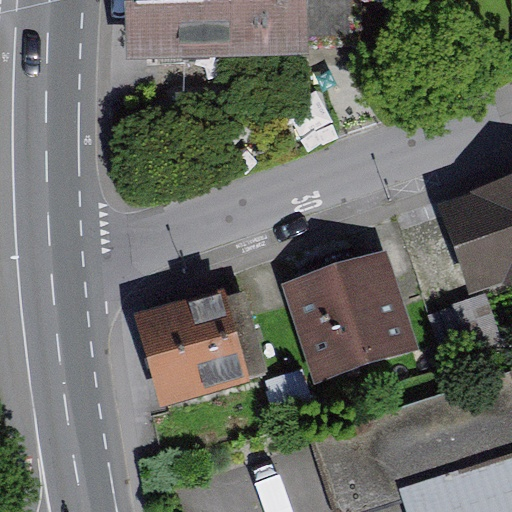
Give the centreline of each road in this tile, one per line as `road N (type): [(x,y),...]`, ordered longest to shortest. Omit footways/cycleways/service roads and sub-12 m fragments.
road 1 (residential): [(59,249),(112,249),(201,231),(511,125)]
road 2 (primary): [(95,511),(59,249)]
road 3 (primary): [(59,249),(60,0)]
